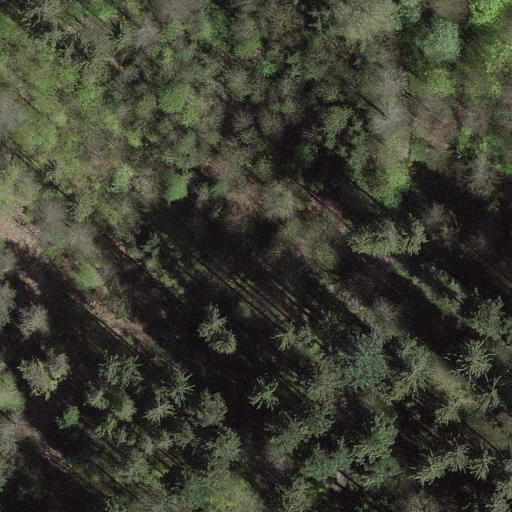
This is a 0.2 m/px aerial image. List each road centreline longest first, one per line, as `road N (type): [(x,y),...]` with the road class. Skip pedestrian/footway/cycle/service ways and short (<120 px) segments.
road 1 (track): [(374,0),(390,38),(407,171),(336,511)]
road 2 (track): [(453,511),(411,462),(370,365)]
